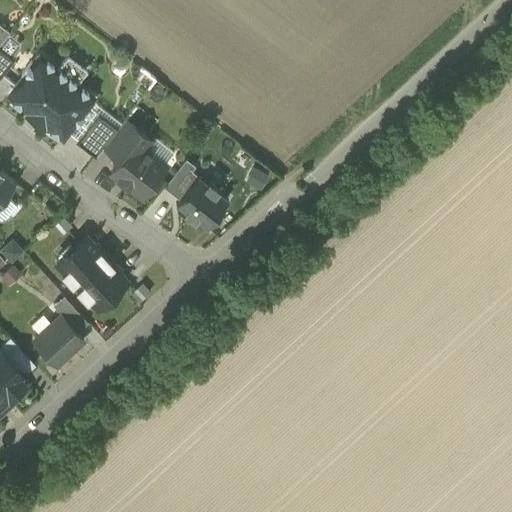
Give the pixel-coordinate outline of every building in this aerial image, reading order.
[(0,41),(9,30),(0,23),(0,41)] [(0,74),(13,57),(0,47),(0,74)] [(34,117),(70,70),(61,63),(59,67),(38,51),(31,60),(31,59),(21,72),(21,73),(5,94),(24,108),(24,109),(34,117)] [(77,76),(70,70),(34,117),(43,124),(43,123),(62,138),(95,95),(75,79),(77,76)] [(98,112),(76,140),(95,155),(103,145),(117,126),(98,112)] [(117,126),(103,145),(120,158),(135,139),(144,147),(151,138),(124,117),(117,126)] [(120,158),(111,170),(119,177),(118,178),(126,184),(127,183),(141,193),(165,163),(144,147),(135,139),(120,158)] [(164,185),(179,197),(198,174),(191,169),(195,164),(186,156),(164,185)] [(0,202),(17,182),(0,168),(0,202)] [(179,197),(176,202),(185,209),(184,211),(194,219),(195,217),(205,225),(228,197),(217,188),(218,187),(208,179),(207,181),(198,174),(179,197)] [(86,234),(56,261),(63,269),(61,272),(71,283),(74,281),(79,286),(76,288),(86,299),(89,297),(96,306),(126,278),(113,264),(116,261),(101,246),(99,248),(86,234)] [(87,320),(63,293),(53,302),(61,312),(62,312),(77,329),(87,320)] [(62,312),(61,312),(33,338),(55,362),(83,336),(77,329),(62,312)] [(34,362),(9,335),(0,342),(0,347),(23,372),(34,362)] [(0,389),(5,395),(26,376),(23,372),(0,347),(0,389)]
